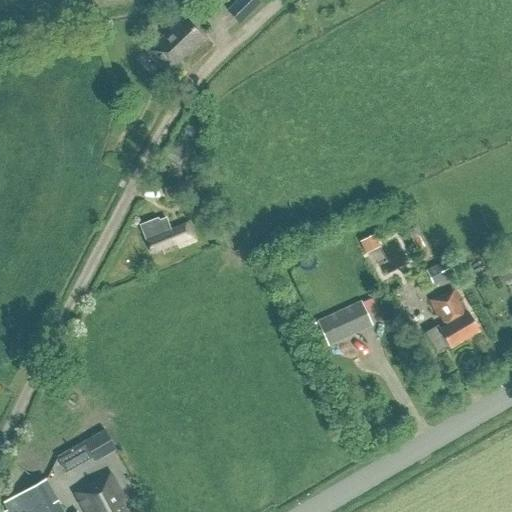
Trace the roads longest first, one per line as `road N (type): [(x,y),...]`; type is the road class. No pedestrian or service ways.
road 1 (track): [(0,449),(176,106),(279,0)]
road 2 (tertiary): [(307,511),(511,392)]
